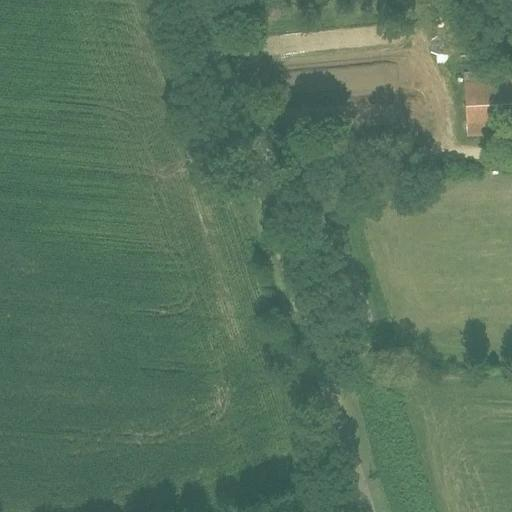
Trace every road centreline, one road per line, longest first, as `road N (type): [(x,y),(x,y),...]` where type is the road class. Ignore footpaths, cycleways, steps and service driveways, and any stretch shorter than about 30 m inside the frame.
road 1 (residential): [(372,511),(201,0)]
road 2 (track): [(256,167),(511,158)]
road 3 (track): [(318,350),(511,357)]
